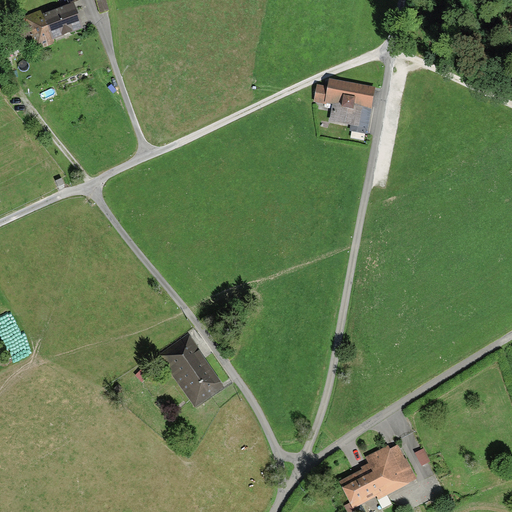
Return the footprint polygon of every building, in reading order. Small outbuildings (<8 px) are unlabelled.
[(102,0),(97,0),(94,2),(99,14),(107,10),(102,0)] [(81,34),(72,7),(25,23),(34,49),(81,34)] [(365,129),(373,89),(329,82),(327,90),(316,88),(313,104),(331,107),(328,123),(365,129)] [(187,337),(160,355),(195,408),(222,390),(187,337)] [(370,470),(339,486),(351,511),(352,511),(414,482),(397,447),(366,462),(370,470)] [(422,452),(415,456),(421,467),(428,463),(422,452)]
